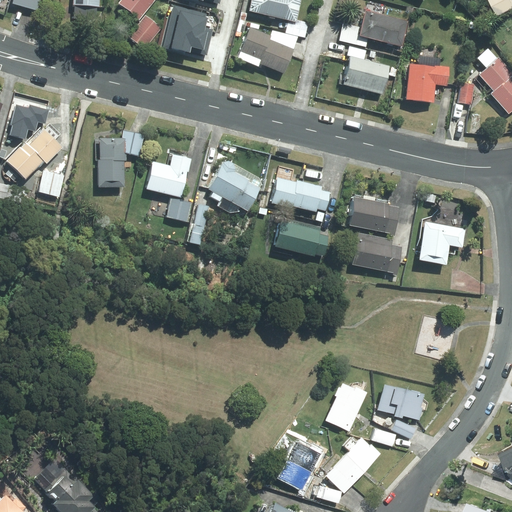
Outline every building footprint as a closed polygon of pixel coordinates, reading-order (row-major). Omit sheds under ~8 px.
[(38,11),(40,0),(14,0),(13,6),(38,11)] [(155,0),(119,0),(118,3),(139,20),(155,0)] [(251,0),(249,12),(297,22),(301,0),(251,0)] [(337,39),(351,43),(348,52),(364,57),(369,39),(400,47),(407,21),(385,15),(388,4),(372,0),(366,0),(361,22),(344,18),(337,39)] [(511,0),(494,0),(503,14),(511,8),(511,0)] [(209,13),(174,5),(164,46),(187,51),(188,45),(200,47),(198,56),(209,59),(216,31),(205,28),(209,13)] [(161,28),(145,15),(129,34),(145,48),(161,28)] [(259,67),(260,63),(284,73),(298,38),(273,27),(270,35),(257,30),(259,24),(249,20),(246,26),(250,28),(238,58),(259,67)] [(417,63),(409,63),(407,99),(434,100),(435,85),(449,85),(450,66),(443,65),(443,58),(434,57),(435,47),(418,46),(417,63)] [(395,77),(398,67),(351,54),(343,83),(383,95),(389,75),(395,77)] [(511,116),(511,79),(487,54),(476,65),(484,74),(477,82),(493,97),(489,101),(508,120),(511,116)] [(474,85),(459,82),(457,103),(472,104),(474,85)] [(26,140),(7,161),(25,179),(42,162),(45,164),(63,146),(39,123),(24,139),(26,140)] [(123,138),(99,138),(97,186),(125,187),(126,155),(140,156),(141,133),(123,133),(123,138)] [(292,149),(279,146),(278,151),(290,154),(292,149)] [(188,222),(193,200),(180,197),(191,159),(171,153),(168,165),(152,160),(145,187),(172,194),(166,216),(188,222)] [(265,179),(224,158),(208,188),(212,190),(209,195),(218,200),(216,205),(230,213),(243,209),(248,211),(265,179)] [(323,222),(330,190),(321,188),(322,184),(294,179),(296,170),(279,166),(271,202),(311,211),(310,220),(323,222)] [(59,197),(63,174),(42,170),(38,193),(59,197)] [(437,194),(424,192),(422,205),(435,207),(437,194)] [(401,207),(353,196),(347,224),(394,235),(401,207)] [(190,221),(186,240),(201,243),(208,206),(197,203),(194,221),(190,221)] [(330,231),(282,217),(274,245),(322,259),(330,231)] [(466,228),(425,222),(419,259),(447,263),(450,245),(463,247),(466,228)] [(403,247),(392,244),(392,239),(354,230),(346,263),(397,273),(403,247)] [(350,431),(367,392),(342,381),(325,421),(350,431)] [(424,399),(426,394),(384,381),(372,421),(390,426),(389,430),(410,441),(429,403),(424,399)] [(375,427),(370,439),(393,447),(397,435),(375,427)] [(349,450),(326,475),(344,492),(382,453),(370,441),(368,443),(361,436),(358,439),(354,435),(344,445),(349,450)] [(303,489),(321,452),(297,440),(279,477),(303,489)] [(48,463),(34,477),(55,499),(51,502),(61,511),(102,511),(97,507),(105,499),(58,451),(56,454),(44,442),(36,450),(48,463)] [(25,511),(1,483),(0,484),(0,511),(25,511)] [(320,484),(316,496),(337,504),(342,492),(320,484)] [(275,509),(273,511),(299,511),(277,498),(272,507),(275,509)] [(509,511),(476,499),(471,511),(509,511)]
